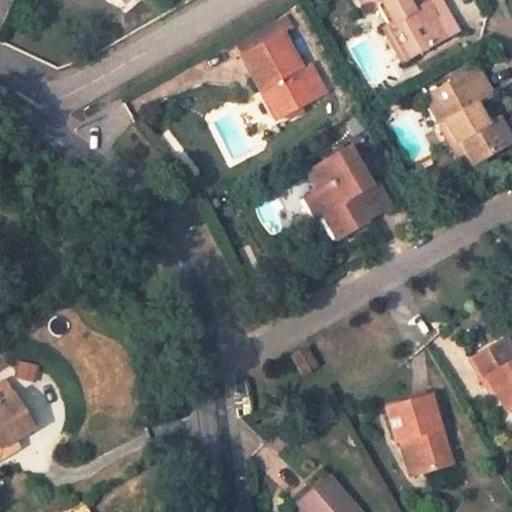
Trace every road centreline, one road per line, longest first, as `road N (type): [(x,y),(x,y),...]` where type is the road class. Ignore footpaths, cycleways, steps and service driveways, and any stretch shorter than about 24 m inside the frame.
road 1 (residential): [(212,375),(511,200)]
road 2 (tertiary): [(212,375),(201,309),(166,233),(96,164),(26,116)]
road 3 (residential): [(227,0),(26,116)]
road 4 (tertiary): [(227,511),(212,375)]
